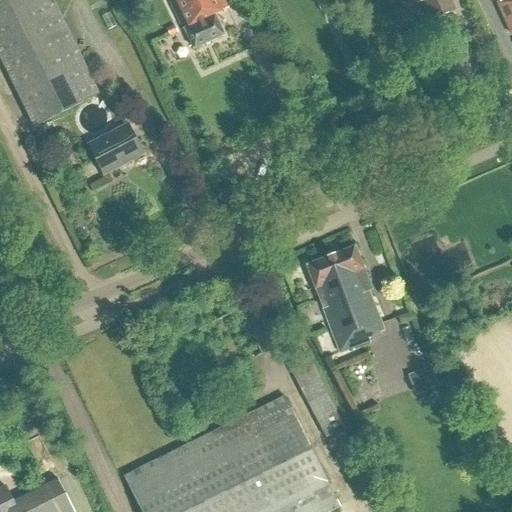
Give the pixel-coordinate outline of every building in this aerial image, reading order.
[(0,0),(0,56),(35,127),(99,95),(52,0),(0,0)] [(168,0),(182,30),(184,29),(194,50),(224,36),(214,15),(228,9),(223,0),(168,0)] [(406,0),(410,9),(424,3),(432,21),(453,11),(447,0),(406,0)] [(511,34),(511,0),(497,0),(499,3),(496,5),(510,35),(511,34)] [(173,28),(165,31),(169,38),(176,35),(173,28)] [(104,175),(142,155),(127,127),(89,147),(104,175)] [(355,248),(306,267),(339,352),(371,340),(369,336),(383,331),(368,292),(371,291),(355,248)] [(208,350),(210,364),(230,360),(228,347),(208,350)] [(285,365),(323,439),(343,429),(305,355),(285,365)] [(438,387),(430,367),(407,376),(415,396),(438,387)] [(327,511),(340,506),(287,398),(125,477),(141,511),(327,511)] [(0,511),(72,511),(57,480),(13,502),(5,486),(0,488),(0,511)]
